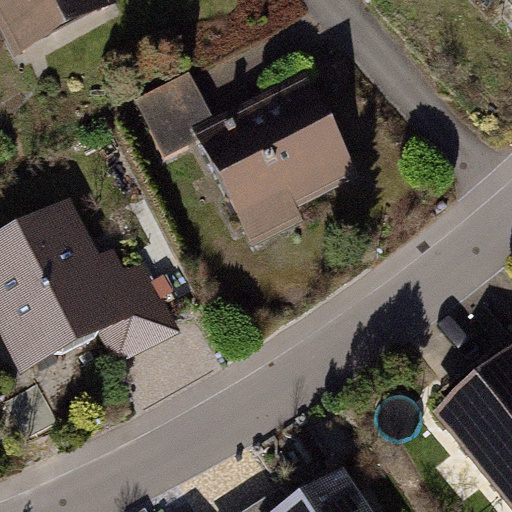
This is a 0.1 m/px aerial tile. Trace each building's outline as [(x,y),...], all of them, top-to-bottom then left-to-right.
[(0,0),(0,29),(19,66),(121,13),(114,0),(0,0)] [(511,0),(500,0),(511,12),(511,0)] [(366,76),(242,144),(293,237),(417,170),(366,76)] [(66,209),(0,242),(0,327),(27,380),(97,345),(107,363),(179,326),(147,263),(105,284),(66,209)] [(511,347),(432,411),(511,511),(511,347)] [(373,511),(345,466),(293,501),(275,511),(373,511)] [(275,511),(293,501),(283,486),(243,511),(275,511)]
